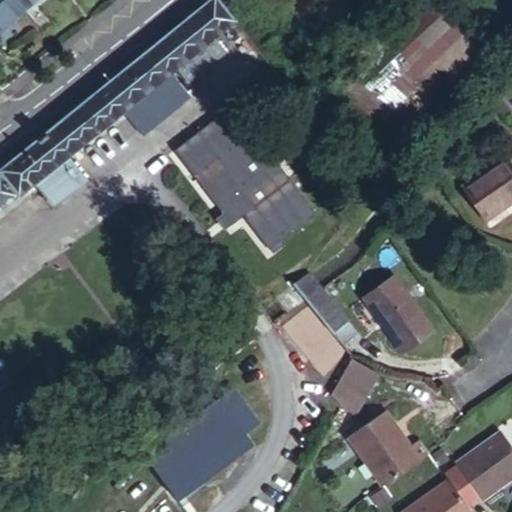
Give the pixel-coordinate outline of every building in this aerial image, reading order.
[(0,0),(0,39),(27,17),(12,0),(0,0)] [(0,214),(238,25),(217,0),(216,0),(0,174),(0,214)] [(12,0),(27,17),(47,0),(12,0)] [(429,148),(432,144),(498,69),(430,0),(421,0),(398,24),(432,58),(441,66),(393,113),(429,148)] [(432,58),(398,24),(350,72),(385,105),(432,58)] [(441,66),(432,58),(385,105),(393,113),(441,66)] [(385,105),(350,72),(319,103),(398,180),(429,148),(393,113),(385,105)] [(239,279),(317,223),(241,117),(191,154),(244,227),(216,248),(239,279)] [(479,215),(511,201),(511,162),(465,184),(479,215)] [(296,286),(306,278),(301,272),(292,280),(296,286)] [(336,334),(350,323),(323,290),(312,276),(311,275),(306,278),(296,286),(336,334)] [(401,362),(431,342),(395,287),(364,306),(401,362)] [(359,334),(350,323),(336,334),(345,345),(359,334)] [(337,388),(363,403),(380,376),(354,361),(337,388)] [(355,417),(363,403),(337,388),(332,396),(338,406),(342,410),(355,417)] [(142,449),(177,498),(255,444),(220,394),(142,449)] [(378,490),(422,459),(414,446),(406,450),(384,417),(347,442),(378,490)] [(511,456),(498,436),(439,477),(445,485),(464,511),(511,476),(511,456)] [(463,511),(464,511),(445,485),(406,511),(463,511)]
